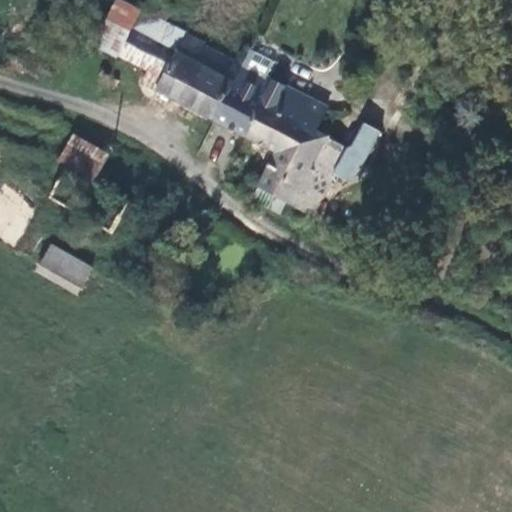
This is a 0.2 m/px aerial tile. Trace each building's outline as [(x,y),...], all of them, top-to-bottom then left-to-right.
[(97,47),(117,57),(137,14),(116,2),(97,47)] [(117,57),(147,74),(161,81),(181,40),(137,14),(117,57)] [(142,85),(214,121),(238,69),(181,40),(161,81),(147,74),(142,85)] [(214,121),(249,138),(261,114),(317,134),(328,111),(267,82),(277,62),(248,50),(238,69),(214,121)] [(277,152),(252,202),(284,218),(290,208),(311,218),(326,191),(336,168),(345,150),(317,134),(261,114),(249,138),(277,152)] [(348,141),(345,150),(336,168),(347,173),(361,166),(381,125),(365,117),(355,136),(348,141)] [(94,185),(108,159),(72,139),(57,164),(65,169),(94,185)] [(94,185),(65,169),(48,199),(113,238),(131,205),(94,185)] [(215,215),(211,211),(205,210),(200,213),(197,219),(198,225),(203,228),(209,229),(214,226),(216,221),(215,215)] [(96,272),(54,249),(43,268),(85,292),(96,272)]
